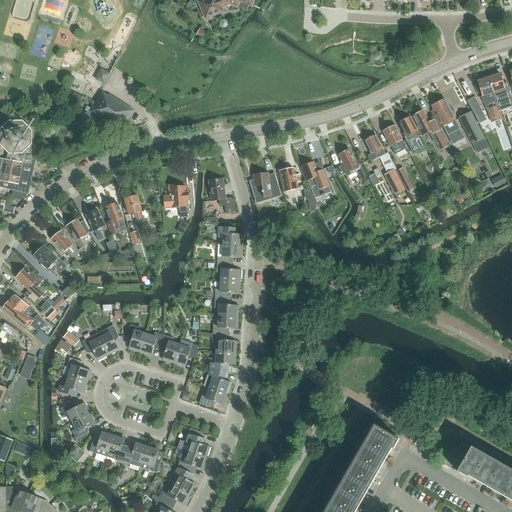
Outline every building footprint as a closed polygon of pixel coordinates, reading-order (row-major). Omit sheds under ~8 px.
[(201,0),(198,1),(206,19),(223,12),(222,8),(230,4),(237,7),(240,2),(244,4),(252,7),(254,0),(201,0)] [(105,86),(109,76),(101,72),(96,81),(105,86)] [(489,78),(494,93),(496,98),(507,95),(500,74),(489,78)] [(494,93),(489,78),(477,82),(487,110),(488,109),(492,123),(502,119),(498,105),(496,98),(494,93)] [(96,116),(120,131),(133,110),(109,95),(108,96),(102,92),(91,109),(87,107),(85,112),(81,110),(75,120),(89,128),(96,116)] [(74,93),(69,103),(77,107),(81,97),(74,93)] [(475,97),(467,101),(479,124),(480,124),(479,122),(486,118),(475,97)] [(455,120),(454,118),(452,115),(452,114),(452,112),(451,109),(449,108),(445,100),(443,101),(441,100),(438,101),(438,103),(432,106),(434,110),(431,112),(438,126),(439,128),(443,126),(444,128),(448,136),(460,129),(455,120)] [(414,116),(412,117),(422,135),(429,132),(435,144),(437,143),(441,151),(448,147),(434,120),(429,123),(423,111),(418,113),(418,112),(413,115),(414,116)] [(473,145),(484,139),(471,112),(459,118),(461,121),(461,122),(473,145)] [(0,127),(2,128),(3,126),(6,127),(10,123),(11,118),(0,114),(0,127)] [(400,123),(399,123),(405,136),(404,137),(413,153),(427,146),(420,134),(420,135),(411,117),(405,120),(404,120),(401,121),(400,123)] [(10,154),(23,154),(32,145),(32,132),(23,123),(10,123),(6,127),(1,132),(1,145),(10,154)] [(395,155),(406,149),(394,126),(390,128),(388,128),(385,129),(384,131),(383,132),(391,146),(395,155)] [(368,156),(371,162),(380,157),(388,172),(388,173),(394,170),(396,169),(388,153),(385,154),(376,135),(371,138),(369,138),(366,139),(366,141),(365,141),(371,154),(368,156)] [(10,154),(9,161),(31,165),(32,160),(35,159),(35,145),(32,145),(23,154),(10,154)] [(344,164),(342,166),(335,169),(340,177),(346,174),(348,177),(356,172),(361,180),(366,177),(360,164),(357,166),(349,150),(348,150),(347,149),(344,151),(343,152),(340,153),(340,154),(339,155),(344,164)] [(13,191),(27,194),(28,194),(34,165),(31,165),(9,161),(3,159),(1,170),(0,172),(0,187),(13,190),(13,191)] [(308,164),(307,164),(304,165),(304,166),(302,167),(315,199),(332,192),(323,170),(317,172),(314,162),(308,164)] [(279,171),(284,192),(298,189),(296,183),(301,182),(300,175),(295,176),(293,168),(279,171)] [(403,169),(397,172),(408,192),(413,189),(416,188),(411,178),(408,179),(403,169)] [(394,170),(388,173),(384,175),(395,195),(405,190),(394,170)] [(250,181),(257,203),(271,197),(271,192),(280,190),(275,174),(268,176),(268,173),(253,175),(254,180),(250,181)] [(209,181),(212,201),(219,200),(220,206),(225,206),(226,214),(234,213),(232,198),(226,199),(223,179),(209,181)] [(169,195),(170,195),(170,197),(171,197),(172,207),(179,207),(180,213),(187,212),(187,206),(187,201),(188,200),(188,193),(186,193),(186,187),(178,188),(177,186),(169,186),(169,195)] [(304,190),(306,200),(314,198),(313,196),(312,194),(309,189),(304,190)] [(13,191),(12,198),(24,200),(26,199),(27,194),(13,191)] [(134,213),(136,220),(143,218),(141,211),(142,211),(137,196),(125,199),(129,214),(134,213)] [(117,222),(124,219),(118,203),(106,208),(111,221),(107,223),(111,234),(120,231),(117,222)] [(435,204),(429,208),(436,221),(442,218),(435,204)] [(91,214),(86,216),(94,231),(95,231),(98,237),(102,234),(99,228),(105,226),(98,210),(97,211),(97,210),(91,212),(91,214)] [(76,242),(81,249),(85,247),(80,239),(87,235),(78,220),(77,221),(75,220),(72,222),(72,224),(67,227),(76,242)] [(224,239),(223,245),(242,246),(243,235),(231,234),(232,228),(219,227),(219,237),(224,239)] [(137,231),(130,233),(133,246),(137,259),(144,257),(137,231)] [(63,253),(71,246),(72,248),(68,252),(72,256),(78,251),(61,232),(57,235),(56,235),(52,238),(53,238),(52,240),(63,253)] [(218,253),(217,263),(230,264),(230,258),(242,258),(242,246),(223,245),(223,252),(218,253)] [(36,255),(35,256),(43,264),(42,265),(46,269),(47,268),(51,272),(56,266),(57,268),(56,269),(60,273),(66,266),(53,253),(52,254),(44,247),(39,252),(39,251),(35,254),(36,255)] [(229,269),(230,264),(217,263),(216,273),(222,274),(221,281),(240,282),(241,270),(229,269)] [(24,285),(29,290),(37,297),(38,296),(40,298),(44,294),(37,288),(44,280),(37,274),(34,277),(25,269),(25,270),(23,270),(20,273),(20,275),(17,278),(25,285),(24,285)] [(105,278),(104,275),(98,277),(88,277),(88,286),(109,286),(109,278),(105,278)] [(215,298),(227,299),(228,293),(239,294),(240,282),(221,281),(221,288),(216,288),(215,298)] [(75,290),(70,285),(62,293),(67,298),(75,290)] [(14,295),(3,308),(13,316),(28,329),(31,325),(38,330),(44,323),(37,317),(34,321),(24,313),(29,307),(14,295)] [(60,296),(51,305),(52,306),(56,310),(65,301),(60,296)] [(219,310),(219,316),(238,318),(239,306),(227,305),(227,299),(215,298),(214,308),(219,310)] [(47,302),(44,305),(38,299),(33,304),(42,311),(44,313),(51,306),(52,306),(51,305),(47,302)] [(213,334),(225,335),(226,329),(237,329),(238,318),(219,316),(219,323),(213,324),(213,334)] [(0,332),(1,330),(16,337),(19,331),(5,322),(3,326),(0,324),(0,332)] [(129,349),(140,353),(146,335),(139,332),(140,327),(130,324),(126,336),(132,338),(129,349)] [(106,335),(100,338),(109,355),(119,350),(114,339),(119,337),(114,326),(105,330),(106,335)] [(155,345),(160,347),(164,335),(155,332),(152,337),(146,335),(140,353),(151,356),(155,345)] [(225,340),(225,335),(213,334),(212,344),(217,345),(217,352),(236,353),(237,341),(225,340)] [(162,360),(174,364),(180,345),(173,343),(174,338),(164,335),(160,347),(166,349),(162,360)] [(109,355),(100,338),(94,341),(91,337),(82,342),(87,353),(93,350),(98,361),(109,355)] [(180,345),(174,364),(185,367),(189,356),(194,358),(198,346),(189,343),(186,347),(180,345)] [(211,359),(211,369),(223,372),(223,364),(235,365),(236,353),(217,352),(216,359),(211,359)] [(37,360),(29,356),(20,377),(29,380),(37,360)] [(71,370),(69,376),(87,382),(91,371),(80,367),(82,362),(70,358),(67,367),(71,370)] [(210,388),(228,394),(232,383),(221,379),(223,372),(211,369),(205,387),(210,388)] [(87,382),(69,376),(67,383),(62,382),(59,392),(71,396),(73,390),(84,394),(87,382)] [(210,388),(208,394),(202,394),(199,403),(211,407),(213,402),(224,405),(228,394),(210,388)] [(70,416),(73,422),(90,413),(84,403),(74,408),(71,403),(60,409),(65,418),(70,416)] [(90,413),(73,422),(76,428),(72,432),(77,441),(88,435),(85,429),(95,424),(90,413)] [(352,511),(389,447),(393,449),(399,439),(374,425),(324,511),(352,511)] [(102,450),(108,452),(114,434),(102,430),(99,441),(93,439),(89,451),(99,455),(102,450)] [(125,437),(114,434),(108,452),(114,454),(114,459),(123,462),(127,450),(122,449),(125,437)] [(190,446),(188,452),(206,458),(210,447),(199,443),(201,438),(189,434),(186,443),(190,446)] [(13,441),(0,435),(0,459),(5,461),(13,441)] [(142,463),(148,445),(136,441),(133,452),(127,450),(123,462),(133,465),(136,461),(142,463)] [(455,451),(462,455),(468,445),(461,441),(455,451)] [(148,445),(142,463),(148,465),(148,470),(157,473),(161,461),(156,459),(159,448),(148,445)] [(511,497),(511,470),(472,447),(458,472),(468,477),(470,474),(511,497)] [(181,458),(178,467),(189,473),(191,466),(202,470),(206,458),(188,452),(186,459),(181,458)] [(169,483),(173,486),(190,495),(196,484),(191,481),(186,479),(189,473),(178,467),(173,476),(169,483)] [(160,499),(171,505),(174,500),(184,505),(190,495),(173,486),(170,491),(165,490),(160,499)] [(12,511),(12,509),(19,511),(22,511),(29,494),(12,487),(6,487),(6,511),(12,511)] [(44,511),(51,505),(46,501),(29,494),(22,511),(44,511)] [(172,511),(168,510),(171,505),(160,499),(155,507),(159,511),(158,511),(172,511)]
